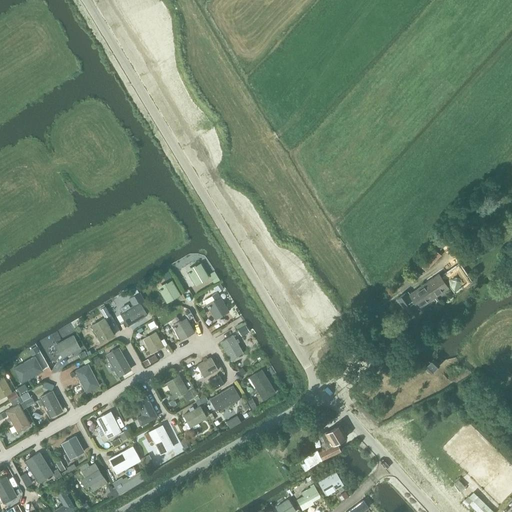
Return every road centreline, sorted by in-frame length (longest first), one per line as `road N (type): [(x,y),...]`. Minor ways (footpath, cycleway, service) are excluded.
road 1 (unclassified): [(320,393),(85,0)]
road 2 (unclassified): [(123,511),(320,393)]
road 3 (unclassified): [(430,511),(320,393)]
